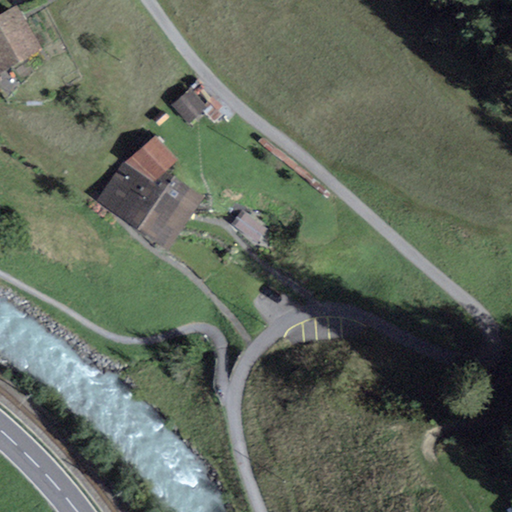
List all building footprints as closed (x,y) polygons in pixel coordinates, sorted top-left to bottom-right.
[(0,64),(34,45),(15,12),(0,20),(0,64)] [(208,84),(188,98),(205,120),(224,106),(208,84)] [(161,168),(164,171),(177,159),(156,136),(135,155),(131,156),(103,195),(128,213),(160,168),(161,168)] [(163,171),(164,171),(161,168),(160,168),(128,213),(168,240),(200,197),(163,171)] [(266,228),(244,212),(234,227),(256,243),(266,228)]
